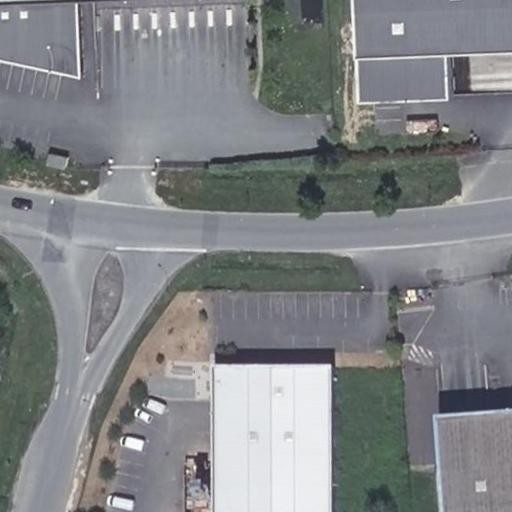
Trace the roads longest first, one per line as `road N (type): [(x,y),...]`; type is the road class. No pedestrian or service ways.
road 1 (unclassified): [(162,231),(374,232),(511,215)]
road 2 (unclassified): [(79,380),(118,337),(160,256),(162,231)]
road 3 (unclassified): [(63,220),(79,380)]
road 4 (unclassified): [(79,380),(43,511)]
